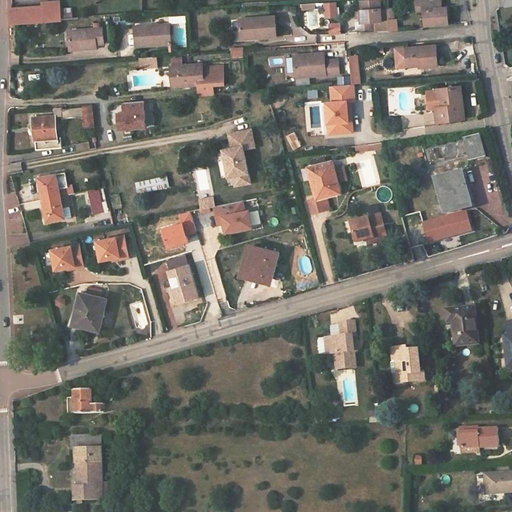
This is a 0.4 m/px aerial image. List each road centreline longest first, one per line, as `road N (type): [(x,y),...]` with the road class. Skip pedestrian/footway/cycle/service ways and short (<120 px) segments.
road 1 (unclassified): [(511,243),(59,375),(1,381)]
road 2 (unclassified): [(479,0),(511,160)]
